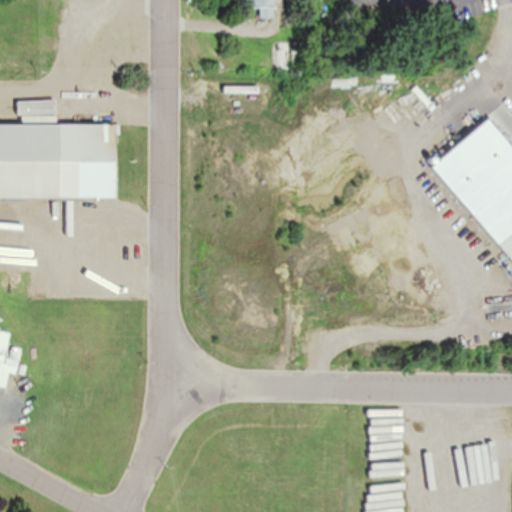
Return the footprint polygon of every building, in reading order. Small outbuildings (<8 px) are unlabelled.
[(250,0),(250,6),(261,6),(261,15),(274,15),(273,0),(250,0)] [(279,66),(288,66),(288,43),(279,43),(279,66)] [(0,197),(118,197),(118,122),(131,122),(131,110),(81,110),(81,122),(0,122),(0,197)] [(511,230),(498,242),(511,259),(511,230)] [(0,389),(8,391),(12,372),(17,373),(22,347),(9,345),(12,331),(0,329),(0,389)]
